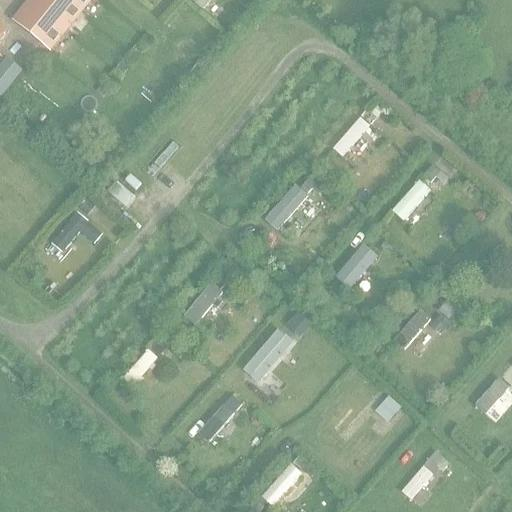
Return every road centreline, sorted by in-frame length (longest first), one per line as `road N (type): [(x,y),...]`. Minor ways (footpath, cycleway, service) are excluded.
road 1 (track): [(30,353),(321,36),(511,198)]
road 2 (track): [(0,324),(201,511)]
